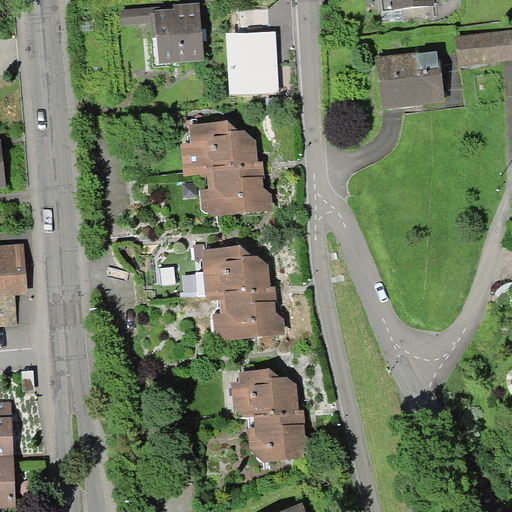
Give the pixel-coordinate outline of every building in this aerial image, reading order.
[(430,8),(429,0),(379,0),(381,14),(430,8)] [(158,65),(201,61),(196,15),(182,16),(181,10),(173,10),(173,11),(150,13),(150,19),(149,19),(151,42),(156,42),(158,65)] [(509,35),(454,42),(457,67),(511,60),(509,35)] [(441,103),(435,57),(374,65),(380,110),(382,110),(382,112),(420,108),(419,105),(441,103)] [(270,95),(268,60),(248,61),(250,96),(270,95)] [(244,139),(244,138),(241,137),(236,138),(225,129),(191,132),(189,135),(193,175),(205,174),(250,170),(249,162),(245,162),(244,150),(246,148),(247,145),(246,142),(244,139)] [(251,183),(250,170),(205,174),(209,214),(211,216),(267,211),(266,199),(259,193),(259,189),(257,186),(255,184),(251,183)] [(258,266),(258,265),(254,262),(251,262),(248,262),(238,253),(204,257),(202,259),(205,299),(217,298),(262,294),(261,286),(257,287),(256,274),(259,271),(258,266)] [(0,327),(14,327),(11,293),(24,292),(22,264),(0,265),(0,327)] [(263,307),(262,294),(217,298),(221,338),(224,340),(279,335),(278,323),(271,317),(271,312),(269,310),(267,308),(263,307)] [(21,395),(28,394),(27,374),(19,374),(21,395)] [(287,390),(287,389),(285,386),(282,384),(280,384),(277,385),(267,376),(239,379),(231,388),(234,422),(246,420),(290,417),(290,409),(286,410),(285,397),(287,394),(287,390)] [(9,456),(7,408),(0,408),(0,457),(10,457),(10,456),(9,456)] [(291,431),(290,417),(246,420),(249,454),(259,463),(307,458),(307,446),(299,441),(300,437),(298,433),(295,431),(291,431)] [(0,464),(0,507),(12,507),(10,465),(0,464)]
